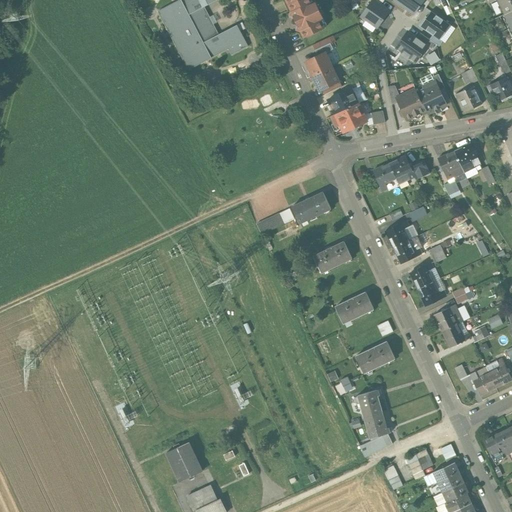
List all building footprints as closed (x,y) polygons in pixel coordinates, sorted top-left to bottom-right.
[(180,0),(157,12),(188,71),(228,50),(231,56),(248,47),(237,26),(219,36),(204,7),(218,0),(180,0)] [(284,0),(290,12),(289,16),(293,17),(297,27),(296,31),(300,32),(303,39),(324,29),(322,27),(325,26),(321,19),(322,18),(315,4),(314,4),(312,0),(284,0)] [(381,6),(373,0),(361,17),(377,28),(389,12),(381,6)] [(424,0),(394,0),(394,1),(414,15),(424,0)] [(511,0),(498,0),(497,1),(504,15),(507,14),(511,11),(511,0)] [(450,26),(430,12),(420,26),(432,35),(440,40),(450,26)] [(416,38),(407,32),(396,49),(415,62),(427,46),(416,38)] [(420,34),(416,38),(427,46),(431,49),(434,44),(429,40),(420,34)] [(440,40),(432,35),(429,40),(434,44),(439,47),(442,42),(440,40)] [(330,44),(315,51),(317,56),(324,53),(325,53),(333,50),(330,44)] [(317,56),(305,62),(312,76),(331,67),(325,53),(324,53),(317,56)] [(506,62),(500,65),(505,76),(511,73),(506,62)] [(331,67),(312,76),(318,90),(323,89),(338,82),(331,67)] [(473,69),(462,72),(467,86),(477,82),(473,69)] [(445,89),(438,75),(432,78),(434,82),(435,82),(440,92),(445,89)] [(511,89),(507,78),(493,85),(488,87),(493,97),(496,95),(499,102),(511,95),(511,89)] [(358,79),(341,87),(343,92),(351,88),(352,89),(361,85),(358,79)] [(459,79),(451,80),(453,90),(461,88),(459,79)] [(338,82),(323,89),(325,94),(341,87),(338,82)] [(434,82),(423,88),(424,90),(417,93),(426,112),(427,115),(435,111),(437,115),(443,112),(441,109),(446,106),(440,92),(435,82),(434,82)] [(395,86),(388,87),(392,105),(398,102),(396,99),(400,97),(395,86)] [(343,92),(328,99),(330,104),(327,106),(329,110),(332,108),(335,114),(346,109),(358,103),(352,89),(351,88),(343,92)] [(474,88),(456,96),(464,113),(482,105),(474,88)] [(400,97),(396,99),(398,102),(401,108),(399,112),(402,116),(406,118),(407,121),(414,117),(415,119),(419,119),(421,116),(420,114),(426,112),(417,93),(416,90),(400,97)] [(358,103),(346,109),(354,127),(357,126),(357,127),(358,128),(361,127),(361,126),(360,124),(367,121),(358,103)] [(335,114),(334,114),(343,132),(354,127),(346,109),(335,114)] [(383,111),(376,112),(379,124),(385,123),(383,111)] [(376,112),(371,114),(373,125),(379,124),(376,112)] [(470,144),(454,152),(461,167),(471,162),(474,167),(479,165),(470,144)] [(454,152),(437,160),(447,180),(452,178),(450,172),(461,167),(454,152)] [(405,157),(389,164),(396,180),(406,175),(409,180),(414,178),(405,157)] [(389,164),(372,171),(382,192),(387,190),(385,184),(396,180),(389,164)] [(488,167),(480,170),(485,180),(492,176),(488,167)] [(449,183),(443,186),(448,196),(454,193),(449,183)] [(428,192),(422,195),(427,205),(433,202),(428,192)] [(323,193),(292,207),(300,224),(331,210),(323,193)] [(412,211),(419,207),(415,201),(409,204),(412,211)] [(423,207),(410,214),(413,222),(427,216),(423,207)] [(289,209),(278,214),(283,224),(294,219),(289,209)] [(399,210),(389,215),(393,222),(402,217),(399,210)] [(278,214),(256,224),(261,235),(283,224),(278,214)] [(406,222),(385,232),(393,248),(408,241),(403,230),(409,228),(406,222)] [(408,241),(393,248),(400,264),(421,255),(419,250),(423,248),(417,237),(408,241)] [(344,242),(313,257),(321,273),(352,259),(344,242)] [(440,246),(429,251),(432,257),(442,252),(440,246)] [(442,252),(432,257),(435,264),(446,259),(442,252)] [(430,264),(410,274),(418,290),(433,283),(428,272),(433,270),(430,264)] [(433,283),(418,290),(426,307),(446,297),(443,291),(438,294),(433,283)] [(464,288),(453,291),(456,299),(466,296),(464,288)] [(366,293),(335,307),(343,325),(374,310),(366,293)] [(455,306),(435,316),(442,333),(458,325),(452,314),(458,312),(455,306)] [(488,319),(492,328),(503,324),(499,314),(488,319)] [(389,320),(378,325),(383,336),(394,331),(389,320)] [(458,325),(442,333),(450,349),(471,339),(468,333),(463,336),(458,325)] [(486,326),(473,332),(477,341),(490,335),(486,326)] [(388,343),(357,358),(365,374),(395,360),(388,343)] [(499,368),(488,374),(496,388),(511,380),(502,360),(496,363),(499,368)] [(488,374),(478,379),(475,373),(470,376),(480,396),(496,388),(488,374)] [(387,429),(378,397),(380,396),(378,391),(359,396),(371,439),(390,434),(389,429),(387,429)] [(511,434),(509,428),(492,436),(502,457),(508,454),(505,449),(511,445),(511,434)] [(502,457),(492,436),(483,441),(493,462),(503,458),(502,457)] [(382,437),(360,447),(365,457),(387,447),(382,437)] [(176,485),(198,474),(184,444),(161,456),(176,485)] [(426,450),(416,455),(418,460),(428,455),(426,450)] [(453,450),(443,455),(446,460),(456,456),(453,450)] [(416,455),(406,460),(408,465),(418,460),(416,455)] [(428,455),(418,460),(421,466),(431,461),(428,455)] [(456,456),(446,460),(448,466),(455,463),(458,461),(456,456)] [(418,460),(408,465),(411,470),(421,466),(418,460)] [(448,466),(433,473),(437,482),(459,472),(455,463),(448,466)] [(238,467),(246,475),(249,471),(242,464),(238,467)] [(393,465),(383,470),(385,476),(396,471),(393,465)] [(421,466),(411,470),(413,476),(423,471),(421,466)] [(396,471),(385,476),(388,481),(398,476),(396,471)] [(423,471),(413,476),(416,481),(426,476),(423,471)] [(459,472),(437,482),(442,492),(464,482),(459,472)] [(398,476),(388,481),(390,487),(401,482),(398,476)] [(401,482),(390,487),(393,492),(403,487),(401,482)] [(464,482),(442,492),(447,502),(467,493),(468,492),(464,482)] [(211,485),(187,496),(194,511),(196,510),(218,500),(211,485)] [(447,502),(445,503),(449,511),(451,511),(471,503),(467,493),(447,502)] [(218,500),(196,510),(196,511),(226,511),(220,499),(218,500)] [(475,511),(471,503),(451,511),(475,511)]
